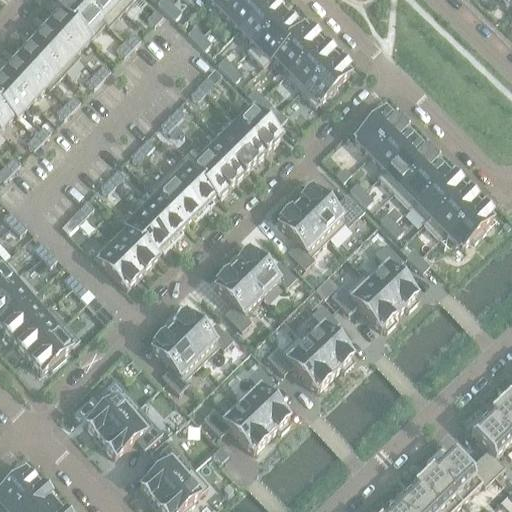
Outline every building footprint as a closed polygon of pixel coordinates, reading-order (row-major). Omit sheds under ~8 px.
[(105,29),(72,0),(68,0),(62,6),(55,14),(58,17),(59,16),(90,45),(104,30),(105,29)] [(123,16),(105,0),(72,0),(105,29),(104,30),(108,33),(108,32),(123,16)] [(138,0),(105,0),(123,16),(138,0)] [(223,20),(243,0),(212,0),(208,4),(223,20)] [(238,35),(273,1),(272,0),(243,0),(223,20),(238,35)] [(511,0),(497,0),(507,9),(509,6),(511,8),(511,0)] [(163,1),(157,8),(165,16),(172,9),(163,1)] [(254,51),(285,20),(280,14),(283,11),(273,1),(238,35),(254,51)] [(172,9),(165,16),(174,24),(181,17),(172,9)] [(162,22),(155,15),(147,24),(154,31),(162,22)] [(59,16),(58,17),(44,32),(75,60),(76,60),(89,45),(89,46),(90,45),(59,16)] [(300,35),(300,34),(285,20),(254,51),(247,57),(262,73),(273,63),(272,62),(300,35)] [(194,31),(187,38),(195,47),(202,40),(194,31)] [(287,78),(319,47),(303,31),(300,34),(300,35),(272,62),(273,63),(287,78)] [(75,60),(44,32),(30,48),(60,76),(64,79),(78,64),(79,63),(76,60),(75,60)] [(140,46),(133,39),(124,47),(132,54),(140,46)] [(211,49),(202,40),(195,47),(203,56),(211,49)] [(132,54),(124,47),(116,56),(123,63),(132,54)] [(299,97),(334,62),(319,47),(287,78),(288,79),(285,82),(299,97)] [(60,76),(30,48),(15,64),(46,92),(45,93),(49,96),(49,95),(64,79),(60,76)] [(224,62),(217,69),(226,78),(233,71),(224,62)] [(315,113),(350,79),(334,62),(299,97),(315,113)] [(46,92),(15,64),(1,79),(31,108),(45,93),(46,92)] [(101,85),(110,77),(103,70),(94,78),(101,85)] [(233,71),(226,78),(234,86),(241,79),(233,71)] [(93,94),(101,85),(94,78),(86,87),(93,94)] [(31,108),(1,79),(0,79),(0,108),(13,121),(13,122),(16,124),(31,108)] [(207,82),(198,91),(206,98),(214,89),(207,82)] [(198,91),(190,100),(197,107),(206,98),(198,91)] [(254,93),(247,100),(256,109),(263,102),(254,93)] [(80,108),(72,101),(64,109),(71,116),(80,108)] [(263,102),(256,109),(264,117),(271,110),(263,102)] [(0,108),(0,135),(13,122),(13,121),(0,108)] [(71,116),(64,109),(56,118),(63,125),(71,116)] [(176,113),(168,122),(175,129),(184,120),(176,113)] [(282,144),(252,114),(236,129),(265,159),(282,144)] [(369,162),(401,131),(385,115),(353,146),(369,162)] [(279,116),(271,124),(278,131),(286,123),(279,116)] [(168,122),(160,131),(167,138),(175,129),(168,122)] [(265,159),(236,129),(221,144),(250,174),(255,170),(265,159)] [(384,177),(416,146),(401,131),(369,162),(384,177)] [(41,147),(50,139),(42,132),(34,140),(41,147)] [(33,156),(41,147),(34,140),(26,149),(33,156)] [(250,174),(221,144),(205,160),(234,189),(250,174)] [(154,152),(146,145),(138,153),(145,160),(154,152)] [(392,199),(431,161),(416,146),(384,177),(377,183),(392,199)] [(145,160),(138,153),(130,162),(137,169),(145,160)] [(234,189),(205,160),(204,161),(201,157),(188,170),(186,171),(216,202),(215,202),(218,205),(234,189)] [(411,211),(446,177),(431,161),(392,199),(408,215),(412,212),(411,211)] [(11,178),(20,170),(12,163),(4,171),(11,178)] [(186,171),(188,170),(181,164),(165,180),(203,219),(213,210),(211,207),(215,202),(216,202),(186,171)] [(0,183),(3,187),(11,178),(4,171),(0,175),(0,183)] [(342,188),(351,180),(344,172),(335,181),(342,188)] [(123,183),(116,176),(108,184),(115,191),(123,183)] [(426,227),(461,192),(446,177),(411,211),(412,212),(426,226),(426,227)] [(203,219),(165,180),(149,196),(152,199),(153,199),(185,232),(191,226),(193,229),(203,219)] [(115,191),(108,184),(100,193),(107,200),(115,191)] [(365,196),(356,188),(349,195),(357,203),(365,196)] [(445,239),(476,208),(461,192),(426,227),(426,226),(422,229),(438,246),(445,239)] [(358,223),(341,206),(332,215),(312,195),(295,212),(327,245),(344,229),(348,233),(358,223)] [(373,205),(365,196),(357,203),(366,212),(373,205)] [(153,199),(152,199),(137,214),(140,218),(141,217),(172,250),(182,240),(180,237),(185,232),(153,199)] [(93,214),(86,207),(78,215),(85,222),(93,214)] [(482,234),(492,224),(476,208),(445,239),(460,255),(471,244),(474,248),(485,237),(482,234)] [(327,245),(295,212),(277,229),(297,249),(287,258),(304,275),(314,266),(310,262),(327,245)] [(85,222),(78,215),(69,224),(77,231),(85,222)] [(141,217),(140,218),(125,233),(128,236),(128,235),(155,262),(160,257),(163,259),(172,250),(141,217)] [(18,226),(9,218),(2,225),(11,233),(18,226)] [(395,227),(387,219),(379,226),(388,234),(395,227)] [(26,235),(18,226),(11,233),(19,242),(26,235)] [(403,236),(395,227),(388,234),(396,243),(403,236)] [(128,235),(128,236),(113,250),(142,280),(158,264),(155,262),(128,235)] [(113,250),(110,246),(93,263),(126,296),(142,280),(113,250)] [(48,257),(39,248),(32,255),(41,264),(48,257)] [(416,302),(393,276),(402,268),(385,250),(375,260),(380,266),(363,282),(398,319),(404,313),(407,317),(418,307),(415,303),(416,302)] [(421,262),(413,254),(405,261),(414,269),(421,262)] [(295,285),(278,268),(269,276),(250,257),(248,259),(244,255),(234,265),(237,269),(232,274),(261,304),(279,287),(286,294),(295,285)] [(56,265),(48,257),(41,264),(49,272),(56,265)] [(429,271),(421,262),(414,269),(422,278),(429,271)] [(0,298),(14,287),(13,286),(0,270),(0,298)] [(261,304),(232,274),(216,290),(214,292),(233,311),(224,320),(241,337),(251,328),(244,321),(261,304)] [(0,327),(32,300),(36,298),(20,280),(13,286),(14,287),(0,298),(0,327)] [(78,288),(70,280),(63,287),(71,295),(78,288)] [(398,319),(363,282),(345,299),(340,293),(331,302),(347,319),(356,311),(380,336),(382,334),(386,337),(396,327),(393,324),(398,319)] [(324,303),(336,292),(328,284),(316,295),(324,303)] [(87,297),(78,288),(71,295),(79,304),(87,297)] [(46,316),(45,316),(32,300),(0,327),(0,334),(11,347),(46,316)] [(102,312),(93,303),(86,310),(95,319),(102,312)] [(352,363),(328,337),(338,329),(321,311),(312,320),(318,327),(301,344),(300,344),(334,380),(340,374),(343,378),(354,368),(350,364),(352,363)] [(57,336),(64,330),(49,312),(45,316),(46,316),(11,347),(25,363),(57,336)] [(232,347),(215,330),(206,338),(186,319),(169,336),(201,370),(219,352),(223,356),(232,347)] [(40,380),(71,352),(57,336),(25,363),(40,380)] [(201,370),(169,336),(151,354),(170,373),(161,382),(178,399),(187,390),(184,387),(201,370)] [(300,344),(301,344),(298,340),(280,357),(277,354),(266,363),(267,364),(283,381),(292,372),(316,397),(334,380),(300,344)] [(289,424),(265,399),(274,390),(258,374),(258,373),(248,382),(255,389),(236,406),(240,410),(271,441),(276,436),(280,440),(290,430),(287,426),(289,424)] [(105,411),(85,430),(99,447),(138,413),(115,386),(97,402),(105,411)] [(511,406),(507,402),(490,419),(511,441),(511,406)] [(240,410),(223,426),(213,415),(203,425),(220,442),(229,433),(253,458),(271,441),(240,410)] [(138,413),(99,447),(114,464),(135,445),(143,455),(162,439),(138,413)] [(511,441),(490,419),(470,438),(487,456),(478,465),(494,482),(504,473),(495,463),(511,446),(511,441)] [(154,509),(193,475),(170,449),(152,465),(160,474),(145,487),(139,493),(148,502),(154,509)] [(228,461),(219,452),(212,459),(221,468),(228,461)] [(494,482),(478,465),(468,474),(451,456),(431,475),(462,508),(481,489),(484,492),(494,482)] [(27,473),(0,496),(0,511),(18,511),(40,493),(35,487),(38,484),(27,473)] [(191,507),(208,492),(193,475),(154,509),(156,511),(190,511),(194,509),(191,507)] [(457,511),(462,508),(431,475),(413,492),(432,511),(457,511)] [(40,493),(18,511),(53,511),(55,510),(49,503),(53,500),(44,490),(40,493)] [(432,511),(413,492),(396,509),(399,511),(432,511)]
